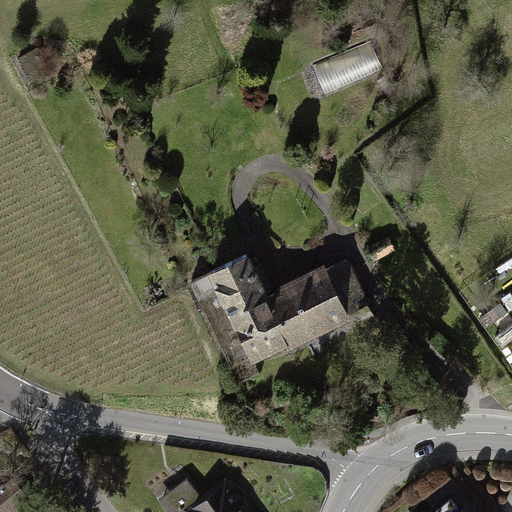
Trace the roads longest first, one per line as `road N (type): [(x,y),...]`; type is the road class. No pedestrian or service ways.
road 1 (residential): [(363,482),(302,446),(55,414)]
road 2 (residential): [(363,482),(416,442),(511,436)]
